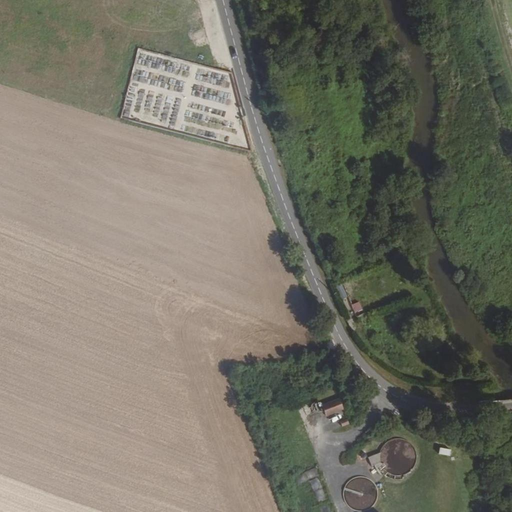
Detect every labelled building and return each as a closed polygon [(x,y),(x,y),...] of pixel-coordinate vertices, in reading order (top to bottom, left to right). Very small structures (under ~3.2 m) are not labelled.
[(339,299),(347,298),(343,284),(336,286),(339,299)] [(400,304),(396,295),(380,302),(384,310),(400,304)] [(354,313),(362,312),(361,302),(353,303),(354,313)] [(344,410),(341,401),(324,407),(327,417),(344,410)] [(381,458),(382,455),(369,460),(373,469),(382,466),(381,463),(381,461),(381,459),(381,458)]
